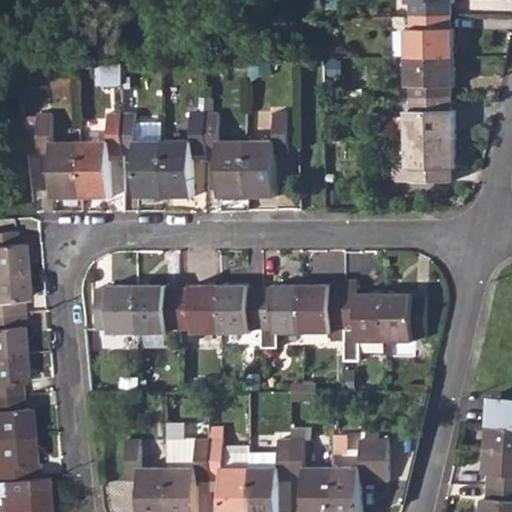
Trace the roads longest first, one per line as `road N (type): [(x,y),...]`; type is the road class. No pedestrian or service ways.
road 1 (residential): [(86,511),(63,288),(71,251),(106,235),(485,235)]
road 2 (residential): [(421,511),(485,235)]
